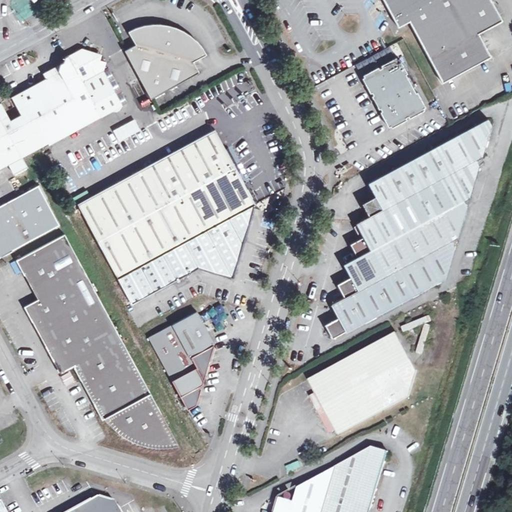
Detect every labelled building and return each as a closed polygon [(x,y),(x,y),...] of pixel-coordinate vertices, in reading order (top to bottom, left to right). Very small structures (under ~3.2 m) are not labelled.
[(490,0),(382,0),(388,11),(398,29),(409,23),(441,85),(490,59),(478,36),(502,23),(490,0)] [(158,22),(150,23),(143,24),(128,29),(135,43),(125,49),(152,98),(200,71),(194,60),(208,53),(202,45),(195,38),(188,32),(183,28),(176,25),(164,23),(158,22)] [(82,91),(97,119),(123,104),(105,69),(107,61),(100,59),(103,53),(84,46),(68,55),(65,60),(82,91)] [(382,109),(415,92),(405,73),(407,72),(399,57),(397,58),(396,56),(381,64),(382,66),(380,67),(378,66),(363,74),(364,76),(362,77),(370,92),(372,91),(382,109)] [(60,103),(82,91),(65,60),(62,62),(60,69),(61,71),(47,79),(60,103)] [(105,69),(123,104),(128,101),(109,67),(105,69)] [(22,116),(40,148),(49,143),(50,144),(97,119),(82,91),(60,103),(47,79),(13,97),(22,116)] [(415,92),(382,109),(380,111),(388,126),(390,124),(392,127),(407,119),(406,117),(409,115),(410,117),(425,109),(423,107),(426,106),(417,91),(415,92)] [(23,157),(29,154),(12,121),(2,103),(0,104),(0,169),(10,164),(15,174),(29,166),(23,157)] [(29,154),(40,148),(22,116),(12,121),(29,154)] [(456,246),(453,240),(458,237),(468,206),(465,200),(470,197),(480,164),(477,159),(483,156),(492,125),(487,117),(368,181),(375,195),(362,202),(369,215),(356,222),(363,235),(350,242),(357,256),(344,263),(351,276),(337,283),(341,290),(345,297),(332,303),(336,310),(339,316),(326,324),(333,337),(446,278),(456,246)] [(119,141),(141,129),(135,118),(113,130),(119,141)] [(78,204),(119,279),(255,205),(244,183),(238,171),(224,178),(211,154),(225,147),(215,130),(78,204)] [(211,154),(224,178),(238,171),(225,147),(211,154)] [(0,258),(9,254),(14,251),(14,250),(61,225),(39,186),(0,207),(0,258)] [(255,205),(119,279),(129,299),(133,305),(200,269),(233,279),(255,205)] [(46,347),(51,355),(113,322),(66,235),(21,260),(20,260),(17,261),(25,276),(26,276),(29,274),(42,299),(39,300),(25,307),(34,322),(36,321),(42,333),(48,346),(46,347)] [(29,274),(26,276),(39,300),(42,299),(29,274)] [(198,407),(202,391),(201,388),(204,387),(215,348),(215,346),(216,345),(207,331),(198,313),(150,339),(189,411),(198,407)] [(36,321),(34,322),(46,347),(48,346),(42,333),(36,321)] [(83,380),(84,379),(130,355),(113,322),(51,355),(55,361),(57,360),(62,369),(64,372),(75,366),(83,380)] [(418,371),(397,332),(309,379),(324,407),(338,434),(411,395),(418,371)] [(180,446),(130,355),(84,379),(97,404),(96,405),(104,420),(107,419),(115,430),(124,437),(133,442),(138,445),(150,447),(159,448),(172,448),(180,446)] [(57,360),(55,361),(61,374),(64,372),(62,369),(57,360)] [(84,379),(83,380),(96,405),(97,404),(84,379)] [(334,429),(315,393),(311,395),(330,431),(334,429)] [(278,506),(275,511),(366,511),(367,510),(371,511),(388,452),(380,450),(372,447),(298,487),(294,502),(291,501),(292,498),(292,496),(290,494),(287,494),(285,496),(286,499),(288,501),(280,498),(278,506)] [(98,498),(72,511),(120,511),(119,510),(116,504),(108,501),(98,498)]
